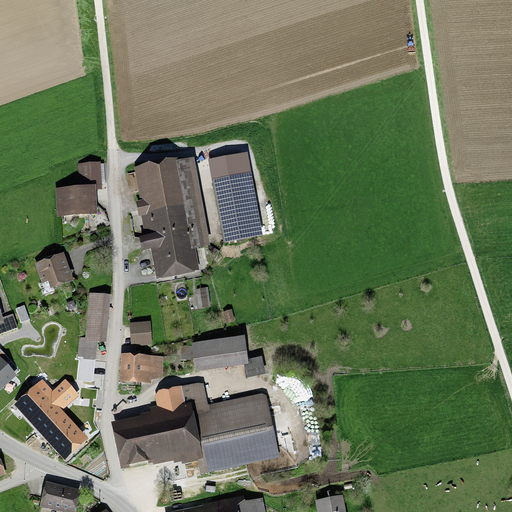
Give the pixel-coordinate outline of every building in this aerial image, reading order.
[(199,159),(135,170),(148,254),(154,253),(159,284),(203,276),(199,251),(213,249),(199,159)] [(256,175),(216,182),(227,246),(267,239),(256,175)] [(100,189),(59,192),(61,221),(102,218),(100,189)] [(68,257),(38,267),(47,295),(78,284),(68,257)] [(111,300),(92,297),(88,334),(107,337),(111,300)] [(154,327),(133,327),(134,351),(154,350),(154,327)] [(81,337),(78,359),(94,361),(97,339),(81,337)] [(242,341),(195,348),(197,360),(198,367),(245,360),(242,341)] [(197,360),(195,348),(183,347),(182,359),(197,360)] [(156,359),(125,358),(124,380),(155,381),(156,359)] [(0,390),(15,376),(0,359),(0,390)] [(92,382),(94,361),(78,359),(76,380),(92,382)] [(261,362),(244,365),(247,377),(264,374),(261,362)] [(46,383),(18,407),(64,458),(86,438),(66,415),(85,399),(69,382),(56,394),(46,383)] [(164,426),(120,435),(128,471),(177,460),(179,469),(198,464),(201,478),(285,460),(270,394),(213,406),(208,384),(157,395),(164,426)] [(82,511),(87,496),(50,486),(44,510),(52,511),(82,511)] [(350,511),(348,498),(318,504),(319,511),(350,511)] [(249,501),(188,511),(251,511),(250,501),(249,501)]
